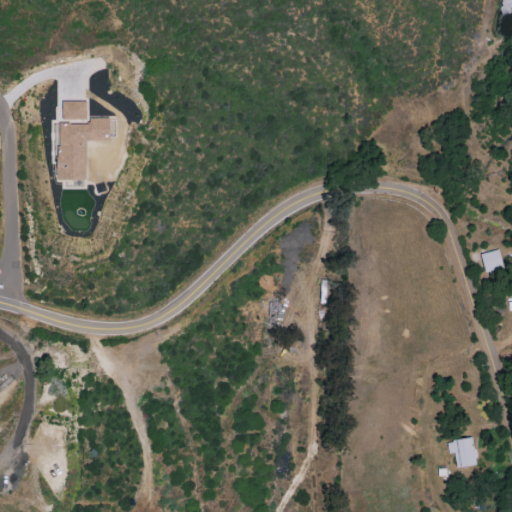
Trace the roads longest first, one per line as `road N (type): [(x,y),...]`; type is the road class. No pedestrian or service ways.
road 1 (residential): [(0,305),(100,329),(152,323),(284,214),(339,189),(401,191),(418,196),(448,226),(511,414)]
road 2 (residential): [(15,307),(8,121),(0,102)]
